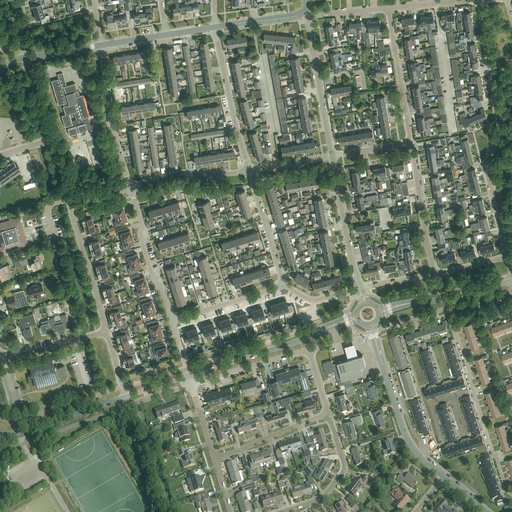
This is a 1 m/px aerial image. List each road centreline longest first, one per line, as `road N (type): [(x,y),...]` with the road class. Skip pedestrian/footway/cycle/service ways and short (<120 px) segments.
road 1 (unclassified): [(332,155),(309,18),(388,8)]
road 2 (residential): [(511,495),(447,308)]
road 3 (residential): [(103,334),(71,212),(129,188)]
road 4 (secondary): [(188,375),(356,317)]
road 5 (secondary): [(443,477),(408,442),(371,325)]
road 6 (residential): [(249,170),(214,26)]
road 7 (residential): [(129,188),(99,45)]
road 8 (unclassified): [(506,257),(486,168),(497,115)]
road 9 (residential): [(171,320),(129,188)]
road 10 (tertiary): [(378,310),(511,280)]
road 11 (residential): [(281,511),(318,499),(343,470),(328,413)]
road 12 (residential): [(410,142),(388,8)]
road 13 (unclassified): [(358,287),(332,155)]
road 14 (residential): [(434,274),(410,142)]
road 15 (secondary): [(0,434),(126,396)]
road 16 (residential): [(214,459),(328,413)]
road 17 (residential): [(191,384),(308,348)]
road 18 (residential): [(129,188),(173,174),(249,170)]
road 19 (residential): [(284,285),(249,170)]
